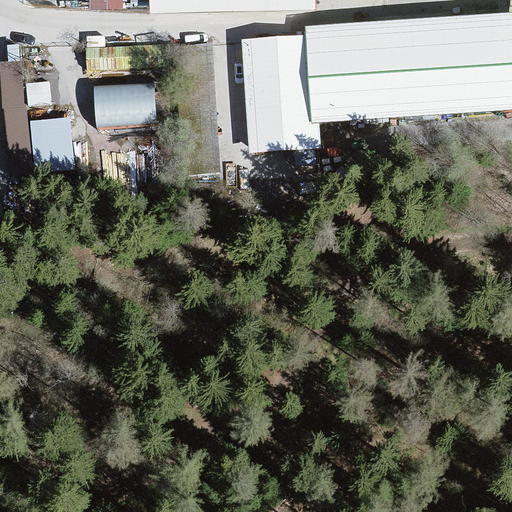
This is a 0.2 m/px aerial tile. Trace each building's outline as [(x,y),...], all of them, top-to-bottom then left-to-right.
[(316,0),(154,0),(155,13),(317,8),(316,0)] [(313,39),(247,43),(254,149),(320,145),(318,119),(511,106),(511,15),(312,28),(313,39)] [(222,168),(217,40),(188,41),(193,169),(222,168)] [(30,160),(26,57),(5,58),(10,161),(30,160)] [(159,81),(98,82),(99,126),(160,125),(159,81)] [(71,120),(31,124),(35,172),(74,169),(71,120)]
